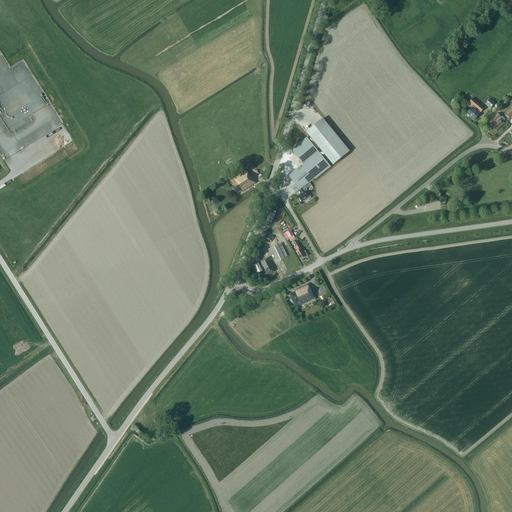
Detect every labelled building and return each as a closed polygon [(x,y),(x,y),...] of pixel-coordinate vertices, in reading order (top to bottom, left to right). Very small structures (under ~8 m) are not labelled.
[(466,113),(474,120),(484,109),(472,98),(468,104),(472,107),(466,113)] [(485,103),(491,108),(495,103),(489,98),(485,103)] [(498,113),(488,121),(496,131),(505,123),(503,121),(505,120),(502,116),(501,117),(498,113)] [(322,151),(321,152),(325,157),(326,156),(333,165),(349,152),(323,118),(306,132),(322,151)] [(324,158),(325,157),(321,152),(320,153),(307,137),(291,150),(303,164),(301,165),(313,180),(315,178),(315,179),(331,167),(324,158)] [(305,186),(313,180),(301,165),(288,176),(295,184),(291,188),(302,202),(309,197),(304,192),(307,189),(305,186)] [(241,191),(241,192),(256,183),(250,175),(245,168),(240,171),(242,174),(232,181),(233,182),(229,185),(236,194),(241,191)] [(287,239),(293,235),(293,234),(291,231),(290,230),(283,234),(287,239)] [(303,252),(301,248),(297,241),(293,243),(298,250),(296,251),(300,259),(304,256),(305,257),(308,255),(305,251),(303,252)] [(273,254),(277,262),(285,258),(284,258),(288,256),(281,243),(268,249),(271,255),(273,254)] [(253,255),(256,260),(262,256),(259,251),(253,255)] [(269,257),(248,267),(252,276),(262,271),(261,268),(263,267),(264,269),(265,269),(268,274),(274,271),(272,267),(273,267),(269,257)] [(289,294),(295,306),(297,305),(297,306),(315,298),(308,284),(295,290),(295,291),(289,294)] [(336,306),(331,298),(326,301),(331,309),(336,306)]
